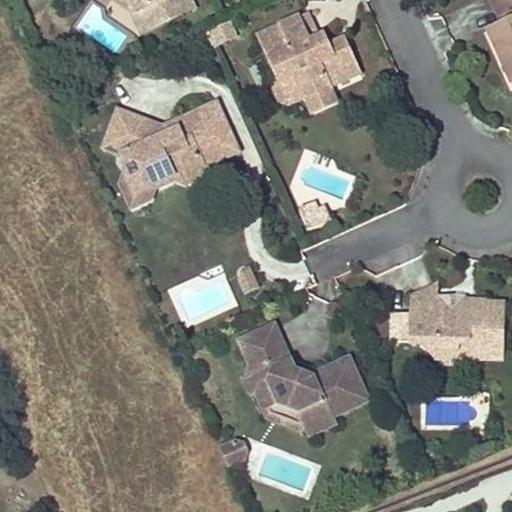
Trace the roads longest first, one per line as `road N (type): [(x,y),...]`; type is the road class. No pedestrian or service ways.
road 1 (unknown): [(313,264),(280,274),(264,265),(253,232),(250,166),(213,92),(175,84),(129,88)]
road 2 (residential): [(395,0),(467,163)]
road 3 (residential): [(313,264),(447,207)]
